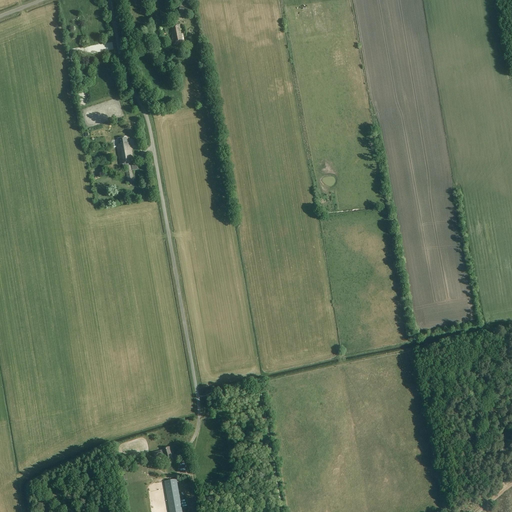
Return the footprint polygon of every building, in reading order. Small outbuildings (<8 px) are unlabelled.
[(179,12),(193,14),(194,6),(180,4),(179,12)] [(181,35),(179,26),(171,27),(172,33),(171,33),(173,45),(184,43),(182,35),(181,35)] [(118,145),(118,148),(122,147),(122,148),(124,148),(126,148),(126,151),(131,150),(130,147),(128,147),(126,138),(118,139),(119,145),(118,145)] [(119,157),(125,156),(127,155),(127,153),(131,152),(131,150),(126,151),(126,148),(124,148),(122,148),(122,147),(118,148),(117,148),(119,157)] [(128,168),(125,168),(128,184),(134,183),(131,163),(130,159),(133,159),(131,152),(127,153),(127,155),(125,156),(127,164),(128,168)] [(125,168),(128,168),(127,164),(125,156),(119,157),(120,165),(123,165),(123,168),(125,168)] [(105,183),(96,184),(98,196),(108,194),(105,183)] [(173,459),(169,447),(161,449),(162,451),(160,451),(160,450),(154,452),(155,457),(161,455),(161,454),(163,453),(165,461),(173,459)] [(164,482),(169,511),(181,511),(176,480),(164,482)]
